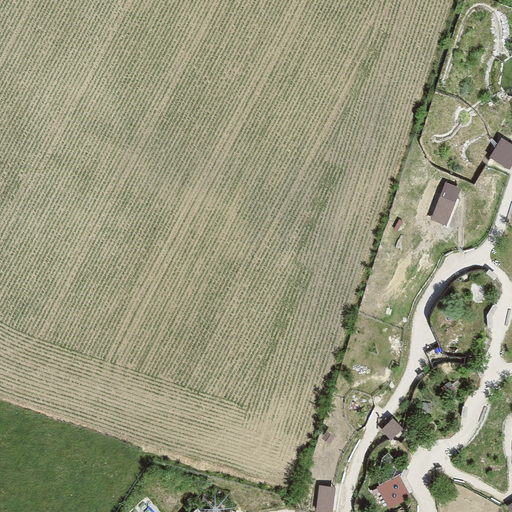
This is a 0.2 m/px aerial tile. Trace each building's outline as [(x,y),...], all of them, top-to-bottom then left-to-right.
[(511,144),(501,138),(496,147),(489,158),(510,170),(511,166),(511,144)] [(462,188),(446,181),(432,218),(447,225),(462,188)] [(498,306),(494,303),(487,312),(487,327),(493,327),(493,314),(498,306)] [(456,387),(452,380),(443,386),(447,393),(456,387)] [(402,427),(393,417),(382,428),(391,438),(402,427)] [(322,439),(331,444),(335,437),(327,432),(322,439)] [(401,477),(409,492),(410,492),(414,490),(406,477),(410,469),(407,468),(406,467),(401,477)] [(401,477),(399,474),(378,486),(390,508),(411,496),(409,492),(401,477)] [(335,488),(320,486),(316,511),(317,511),(333,511),(336,488),(335,488)]
